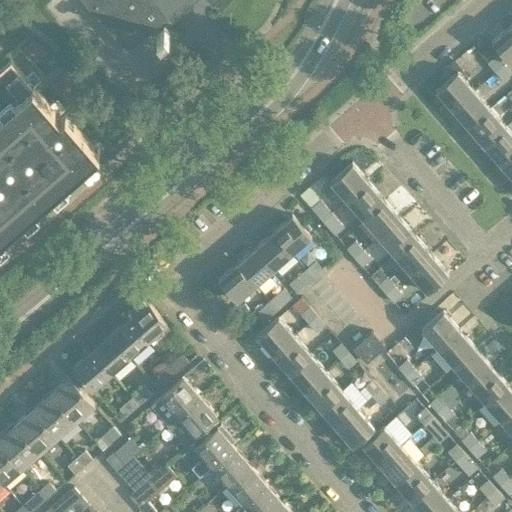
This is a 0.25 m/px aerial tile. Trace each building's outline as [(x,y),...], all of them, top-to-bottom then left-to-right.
[(83,0),(127,49),(166,15),(171,21),(194,0),(83,0)] [(509,59),(511,56),(511,28),(508,24),(491,39),(509,59)] [(492,69),(502,61),(494,52),(484,60),(492,69)] [(0,235),(35,205),(98,150),(63,111),(60,114),(10,58),(0,66),(0,235)] [(455,59),(448,65),(453,70),(455,69),(455,70),(460,66),(455,59)] [(500,78),(510,70),(502,61),(492,69),(500,78)] [(449,106),(470,87),(455,70),(455,69),(453,70),(433,88),(449,106)] [(465,124),(486,106),(470,87),(449,106),(465,124)] [(481,143),(502,124),(486,106),(465,124),(481,143)] [(497,161),(511,147),(511,135),(502,124),(481,143),(497,161)] [(511,178),(511,147),(497,161),(511,178)] [(344,198),(366,179),(350,161),(328,179),(344,198)] [(360,216),(382,197),(366,179),(344,198),(360,216)] [(320,219),(329,211),(317,197),(308,205),(320,219)] [(376,234),(397,216),(382,197),(360,216),(376,234)] [(332,232),(341,225),(329,211),(320,219),(332,232)] [(290,250),(309,234),(290,212),(271,228),(290,250)] [(392,252),(413,234),(397,216),(376,234),(392,252)] [(272,266),(290,250),(271,228),(253,244),(272,266)] [(408,271),(429,252),(413,234),(392,252),(408,271)] [(352,255),(361,247),(352,238),(343,246),(352,255)] [(254,282),(272,266),(253,244),(235,260),(254,282)] [(359,264),(368,256),(361,247),(352,255),(359,264)] [(424,289),(445,271),(429,252),(408,271),(424,289)] [(235,298),(254,282),(235,260),(216,276),(235,298)] [(312,275),(321,268),(314,260),(305,267),(312,275)] [(303,283),(312,275),(305,267),(296,275),(303,283)] [(383,292),(393,284),(383,273),(374,281),(383,292)] [(391,300),(400,292),(393,284),(383,292),(391,300)] [(275,307),(289,296),(282,287),(268,299),(275,307)] [(147,338),(166,322),(147,299),(128,316),(147,338)] [(262,319),(275,307),(268,299),(255,311),(262,319)] [(308,322),(318,314),(310,304),(300,312),(308,322)] [(435,346),(456,328),(441,309),(419,327),(435,346)] [(317,331),(326,323),(318,314),(308,322),(317,331)] [(270,352),(291,333),(275,315),(254,334),(270,352)] [(128,354),(147,338),(128,316),(109,332),(128,354)] [(383,344),(370,329),(369,328),(350,345),(364,361),(383,344)] [(451,364),(472,346),(456,328),(435,346),(451,364)] [(110,371),(128,354),(109,332),(90,348),(110,371)] [(285,370),(307,352),(291,333),(270,352),(285,370)] [(340,358),(349,350),(341,341),(332,349),(340,358)] [(467,383),(488,364),(472,346),(451,364),(467,383)] [(90,388),(110,371),(90,348),(71,365),(90,388)] [(348,367),(357,360),(349,350),(340,358),(348,367)] [(175,370),(187,360),(180,351),(168,362),(175,370)] [(302,388),(323,370),(307,352),(285,370),(302,388)] [(402,374),(411,366),(404,358),(395,366),(402,374)] [(162,382),(175,370),(168,362),(155,374),(162,382)] [(483,401),(504,383),(488,364),(467,383),(483,401)] [(410,383),(419,375),(411,366),(402,374),(410,383)] [(318,407),(339,388),(323,370),(302,388),(318,407)] [(74,418),(93,402),(68,373),(49,390),(74,418)] [(166,421),(198,393),(182,374),(150,403),(166,421)] [(371,394),(380,386),(372,377),(363,385),(371,394)] [(446,403),(458,392),(451,383),(429,401),(437,410),(446,403)] [(498,419),(511,407),(511,392),(504,383),(483,401),(498,419)] [(138,403),(150,392),(143,384),(130,395),(138,403)] [(379,403),(388,395),(380,386),(371,394),(379,403)] [(333,425),(355,407),(339,388),(318,407),(333,425)] [(56,434),(74,418),(49,390),(31,405),(56,434)] [(183,441),(215,412),(198,393),(166,421),(183,441)] [(124,414),(138,403),(130,395),(117,406),(124,414)] [(445,420),(454,412),(446,403),(437,410),(445,420)] [(38,449),(56,434),(31,405),(13,421),(38,449)] [(423,423),(432,415),(425,406),(415,414),(423,423)] [(350,444),(371,425),(355,407),(333,425),(350,444)] [(511,435),(511,407),(498,419),(511,435)] [(431,432),(440,424),(432,415),(423,423),(431,432)] [(0,442),(20,465),(38,449),(13,421),(0,432),(0,442)] [(112,440),(121,432),(113,423),(104,432),(112,440)] [(375,461),(397,442),(381,424),(359,443),(375,461)] [(211,464),(233,445),(216,425),(194,445),(211,464)] [(469,447),(478,439),(470,430),(460,438),(469,447)] [(477,456),(486,448),(478,439),(469,447),(477,456)] [(0,478),(2,481),(20,465),(0,442),(0,478)] [(391,480),(413,460),(397,442),(375,461),(391,480)] [(458,462),(467,455),(456,442),(447,450),(458,462)] [(227,483),(249,463),(233,445),(211,464),(227,483)] [(92,457),(91,456),(85,448),(76,457),(83,465),(92,457)] [(115,469),(122,462),(111,449),(104,456),(115,469)] [(468,475),(477,467),(467,455),(458,462),(468,475)] [(75,472),(83,465),(76,457),(67,464),(75,472)] [(407,498),(429,479),(413,460),(391,480),(407,498)] [(126,482),(134,475),(122,462),(115,469),(126,482)] [(243,502),(266,482),(249,463),(227,483),(243,502)] [(499,484),(507,476),(499,466),(490,474),(499,484)] [(506,492),(511,486),(511,481),(507,476),(499,484),(506,492)] [(419,511),(427,511),(445,497),(429,479),(407,498),(419,511)] [(484,495),(492,488),(485,479),(476,486),(484,495)] [(56,489),(55,488),(48,480),(40,488),(47,496),(56,489)] [(251,511),(268,511),(282,501),(266,482),(243,502),(251,511)] [(51,511),(57,511),(80,493),(72,484),(46,506),(47,507),(51,511)] [(38,504),(47,496),(40,488),(31,495),(38,504)] [(492,504),(500,497),(492,488),(484,495),(492,504)] [(76,511),(88,502),(80,493),(57,511),(76,511)] [(458,511),(445,497),(427,511),(458,511)] [(143,511),(154,511),(156,511),(145,498),(137,505),(143,511)] [(291,511),(282,501),(268,511),(291,511)] [(94,511),(95,511),(88,502),(76,511),(94,511)]
